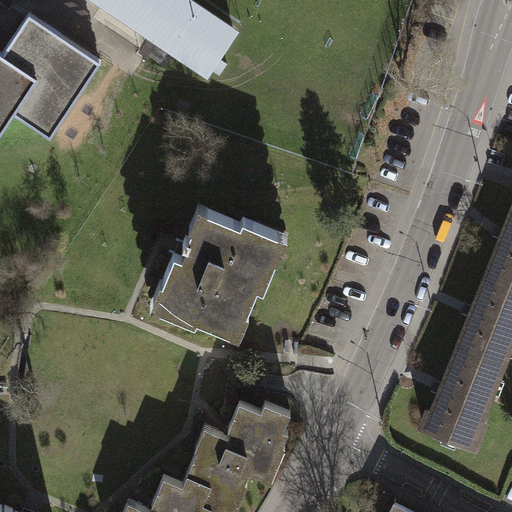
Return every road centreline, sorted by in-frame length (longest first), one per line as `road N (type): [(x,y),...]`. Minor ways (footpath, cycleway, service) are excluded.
road 1 (residential): [(506,0),(412,270),(331,436)]
road 2 (residential): [(331,436),(474,511)]
